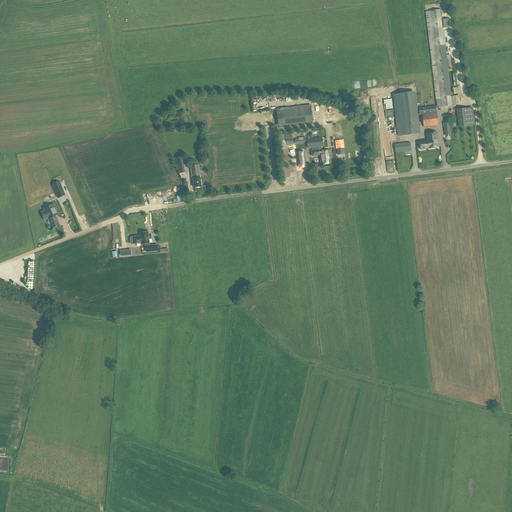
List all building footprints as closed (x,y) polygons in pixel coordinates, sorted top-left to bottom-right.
[(446,10),(426,12),(436,103),(440,103),(441,107),(460,105),(459,96),(452,96),(448,70),(452,70),(450,55),(447,55),(442,16),(446,15),(446,10)] [(415,92),(393,94),(398,136),(420,133),(415,92)] [(310,104),(276,108),(278,126),(312,122),(310,104)] [(387,127),(384,105),(378,105),(381,128),(387,127)] [(435,106),(418,108),(419,115),(422,115),(423,127),(438,125),(436,108),(435,106)] [(472,108),(456,110),(458,127),(474,125),(472,108)] [(349,117),(349,109),(324,110),(325,119),(349,117)] [(342,149),(340,120),(332,121),(334,147),(336,146),(336,149),(342,149)] [(449,122),(443,123),(444,135),(451,135),(449,122)] [(427,141),(419,142),(420,149),(428,148),(428,149),(438,147),(437,132),(426,133),(427,141)] [(325,133),(307,135),(307,138),(307,141),(308,148),(312,148),(313,151),(311,151),(312,156),(320,155),(321,165),(331,164),(331,163),(333,163),(332,159),(330,159),(329,151),(322,151),(321,147),(323,146),(323,144),(326,144),(325,133)] [(410,142),(394,144),(395,153),(411,151),(410,142)] [(298,164),(306,163),(305,152),(296,153),(298,164)] [(182,156),(176,157),(179,173),(185,172),(182,156)] [(199,165),(191,165),(192,179),(193,179),(194,187),(201,187),(200,178),(197,178),(197,175),(200,175),(199,165)] [(59,182),(52,185),(58,198),(65,195),(59,182)] [(58,214),(54,204),(43,208),(44,211),(41,212),(44,220),(44,218),(46,218),(47,218),(48,218),(49,221),(48,222),(48,223),(48,224),(49,224),(50,224),(52,228),(59,225),(55,216),(58,214)] [(166,208),(149,209),(150,221),(167,220),(166,208)] [(131,238),(130,239),(131,244),(141,243),(141,244),(146,244),(146,246),(146,252),(158,251),(157,245),(149,246),(148,243),(149,243),(148,232),(146,232),(145,232),(145,231),(143,231),(142,232),(142,233),(140,233),(140,236),(133,237),(133,238),(131,238)]
